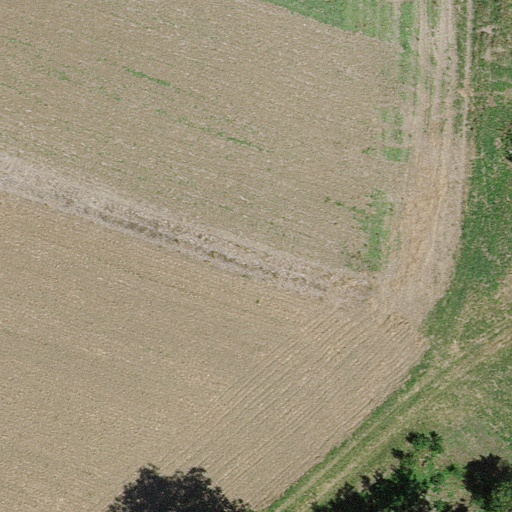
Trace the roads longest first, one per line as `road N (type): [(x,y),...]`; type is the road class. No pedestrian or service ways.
road 1 (track): [(490,0),(488,207),(442,352)]
road 2 (track): [(288,511),(405,418),(442,352)]
